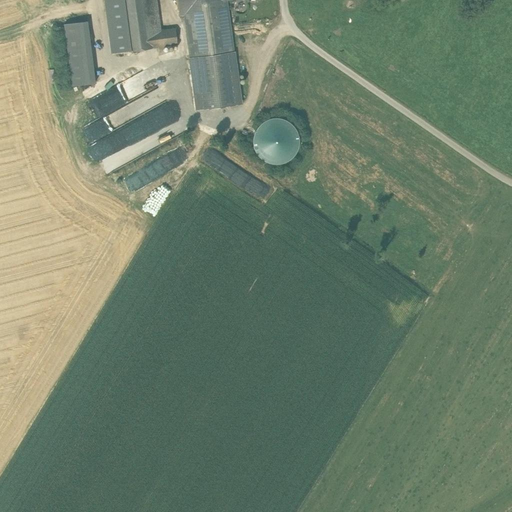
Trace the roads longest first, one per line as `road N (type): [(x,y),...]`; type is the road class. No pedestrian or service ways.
road 1 (unclassified): [(511,182),(314,46),(291,27),(283,0)]
road 2 (track): [(170,0),(187,104),(196,114),(245,111),(271,37),(291,27)]
